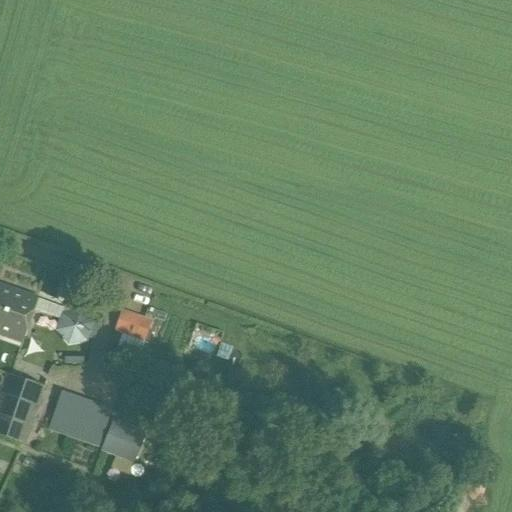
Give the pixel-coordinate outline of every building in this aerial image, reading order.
[(0,286),(0,325),(9,297),(14,299),(17,293),(0,286)] [(0,335),(23,344),(38,300),(17,293),(14,299),(9,297),(0,325),(0,335)] [(88,342),(94,323),(81,309),(61,313),(55,331),(68,346),(88,342)] [(152,321),(145,318),(121,310),(114,330),(116,331),(115,333),(145,343),(152,321)] [(0,389),(0,397),(38,411),(45,388),(5,374),(0,389)] [(223,381),(214,384),(220,399),(228,396),(223,381)] [(97,449),(112,412),(61,394),(53,417),(55,418),(50,431),(97,449)] [(0,414),(32,426),(38,411),(0,397),(0,414)] [(32,426),(0,414),(0,437),(26,446),(32,426)] [(146,433),(114,421),(102,452),(134,464),(146,433)]
